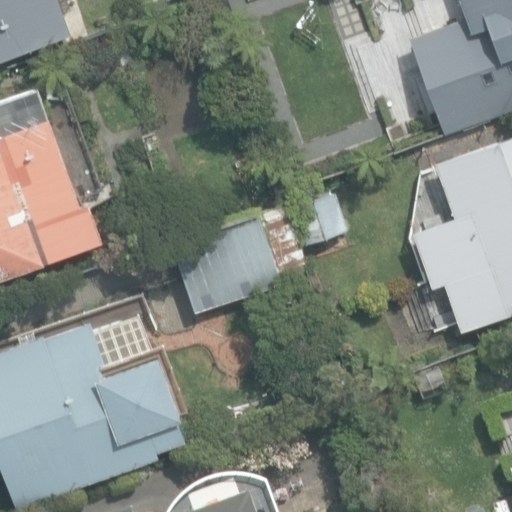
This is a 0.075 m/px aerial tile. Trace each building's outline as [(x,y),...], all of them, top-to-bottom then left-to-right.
[(0,0),(0,55),(74,30),(63,0),(0,0)] [(511,0),(459,0),(464,13),(408,32),(443,132),(511,108),(511,0)] [(79,201),(35,83),(0,95),(0,276),(103,237),(88,197),(79,201)] [(443,281),(458,327),(511,309),(511,128),(435,154),(455,212),(412,226),(432,284),(443,281)] [(343,174),(293,189),(309,242),(358,228),(343,174)] [(170,234),(195,309),(284,278),(280,268),(305,260),(284,200),(259,209),(258,204),(170,234)] [(0,466),(12,504),(157,455),(155,448),(186,438),(177,411),(189,407),(165,336),(152,341),(142,311),(93,328),(89,318),(45,332),(44,328),(34,332),(31,324),(17,329),(20,337),(0,343),(0,466)] [(254,511),(247,493),(195,511),(132,511),(129,511),(254,511)]
